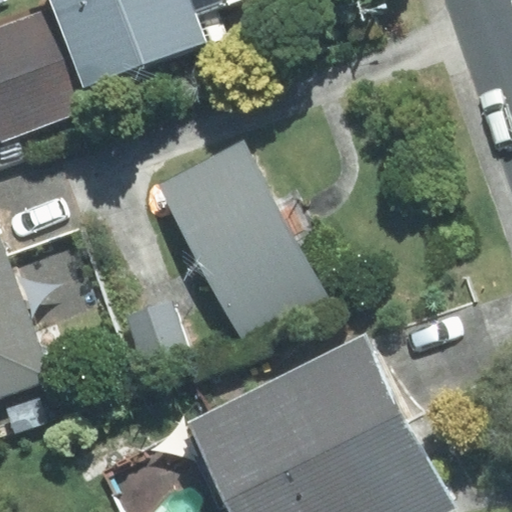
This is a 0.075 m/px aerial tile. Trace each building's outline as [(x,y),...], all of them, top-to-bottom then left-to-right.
[(0,28),(0,93),(11,124),(220,45),(203,0),(68,0),(69,2),(0,28)] [(338,299),(254,140),(169,185),(253,345),(338,299)] [(0,401),(60,380),(0,212),(0,401)] [(195,349),(180,302),(133,317),(150,366),(195,349)] [(247,511),(463,511),(468,510),(381,337),(204,425),(247,511)]
